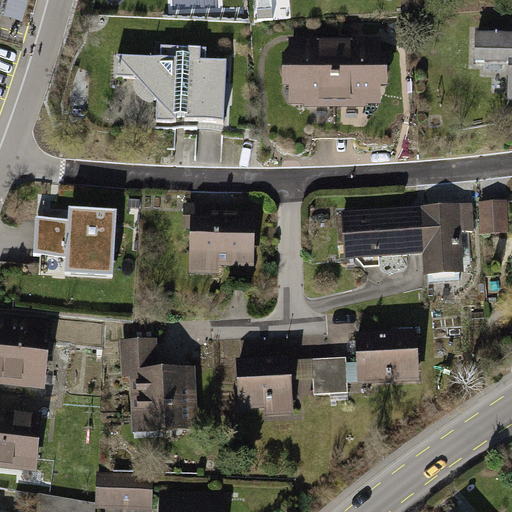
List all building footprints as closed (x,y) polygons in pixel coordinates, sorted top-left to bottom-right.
[(25,21),(31,0),(9,0),(5,15),(25,21)] [(511,29),(474,29),(473,67),(479,67),(479,76),(511,76),(511,29)] [(293,41),(295,108),(316,107),(317,122),(372,121),(372,107),(385,106),(385,92),(395,92),(394,60),(385,60),(384,39),(361,39),(361,46),(330,46),(330,40),(293,41)] [(229,128),(232,65),(213,65),(213,50),(164,48),(164,63),(126,61),(125,78),(123,124),(162,125),(161,133),(203,135),(203,127),(229,128)] [(511,223),(511,203),(483,205),(485,236),(511,233),(511,223)] [(226,270),(260,271),(261,215),(246,215),(246,220),(220,220),(220,207),(189,206),(189,232),(194,232),(193,278),(226,278),(226,270)] [(347,215),(351,265),(427,260),(428,281),(467,279),(464,235),(478,234),(476,206),(347,215)] [(118,216),(71,214),(70,224),(38,222),(36,258),(67,260),(66,280),(114,282),(118,216)] [(56,326),(0,322),(0,388),(52,391),(56,326)] [(420,334),(360,338),(363,384),(423,380),(420,334)] [(139,439),(201,436),(198,370),(163,372),(161,341),(122,343),(124,380),(136,379),(139,439)] [(354,354),(354,343),(301,343),(301,355),(354,354)] [(295,360),(240,363),(242,409),(268,407),(269,418),(299,417),(297,396),(350,393),(349,362),(296,365),(295,360)] [(41,419),(0,415),(0,470),(35,475),(41,419)] [(151,511),(153,481),(97,479),(95,511),(151,511)] [(226,511),(227,499),(163,498),(162,511),(226,511)]
